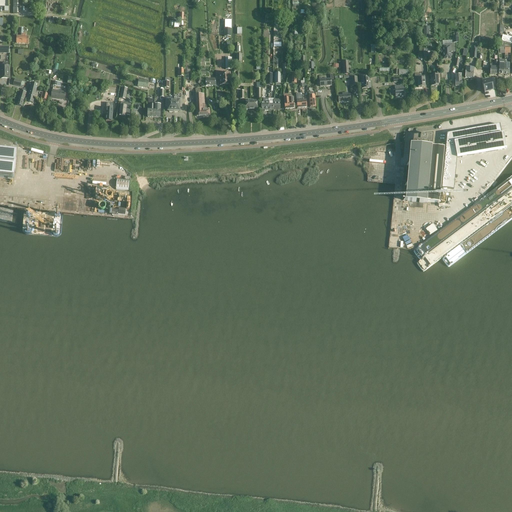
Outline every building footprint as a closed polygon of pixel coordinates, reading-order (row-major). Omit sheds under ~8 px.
[(26,34),(23,34),(23,37),(17,36),(16,43),(28,44),(28,37),(26,37),(26,34)] [(455,52),(455,44),(445,44),(445,46),(443,47),(443,60),(451,59),(451,52),(455,52)] [(474,69),(466,68),(465,78),(473,78),(474,69)] [(220,86),(221,86),(222,87),(226,87),(227,86),(231,85),(230,73),(219,74),(220,86)] [(440,77),(439,73),(434,74),(434,76),(430,77),(431,87),(438,86),(438,78),(440,77)] [(417,77),(417,74),(414,74),(415,83),(418,83),(418,88),(425,87),(424,77),(417,77)] [(334,82),(333,75),(330,75),(330,79),(319,80),(320,87),(331,86),(331,82),(334,82)] [(371,89),(370,78),(361,78),(362,89),(371,89)] [(148,81),(139,80),(138,87),(148,88),(148,81)] [(493,91),(491,81),(485,82),(486,83),(482,84),(484,93),(489,92),(488,91),(490,90),(490,92),(493,91)] [(38,84),(31,83),(27,98),(28,99),(27,102),(33,103),(38,84)] [(404,97),(403,86),(395,87),(396,97),(404,97)] [(26,91),(22,89),(21,92),(21,91),(17,105),(22,107),(26,93),(26,91)] [(66,93),(52,91),(51,98),(65,100),(66,93)] [(205,110),(203,91),(201,91),(201,94),(195,95),(197,117),(210,116),(209,110),(205,110)] [(342,96),(338,97),(338,103),(351,102),(350,95),(349,95),(349,93),(342,94),(342,96)] [(169,112),(174,112),(174,99),(166,99),(165,107),(166,107),(168,107),(168,111),(169,111),(169,112)] [(182,99),(174,99),(174,112),(178,112),(178,111),(180,111),(180,107),(182,107),(182,99)] [(120,106),(119,116),(125,116),(125,115),(129,116),(131,104),(127,103),(126,106),(120,105),(120,106)] [(492,126),(488,127),(490,140),(492,152),(492,153),(506,150),(503,134),(501,134),(500,125),(492,126)] [(488,127),(476,129),(480,152),(481,154),(481,155),(492,153),(492,152),(490,140),(488,127)] [(466,131),(464,131),(465,133),(469,156),(469,157),(481,155),(481,154),(480,152),(476,129),(466,131)] [(447,134),(445,157),(446,157),(457,158),(457,159),(469,157),(469,156),(465,133),(464,131),(447,134)] [(431,148),(432,136),(414,138),(413,146),(411,146),(405,200),(439,204),(444,149),(431,148)] [(0,177),(13,179),(14,179),(17,154),(15,153),(0,151),(0,177)] [(445,159),(444,165),(453,166),(456,166),(457,159),(457,158),(446,157),(445,157),(445,158),(445,159)] [(444,165),(443,173),(455,174),(456,168),(456,166),(453,166),(444,165)] [(443,173),(443,181),(455,182),(455,174),(443,173)] [(117,179),(116,190),(128,191),(129,180),(117,179)] [(443,181),(442,189),(454,190),(455,182),(443,181)]
